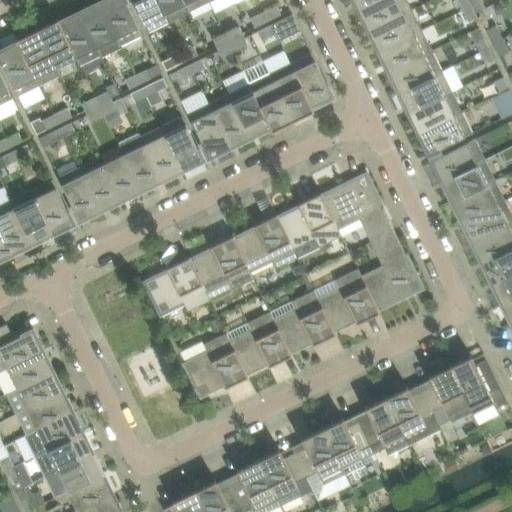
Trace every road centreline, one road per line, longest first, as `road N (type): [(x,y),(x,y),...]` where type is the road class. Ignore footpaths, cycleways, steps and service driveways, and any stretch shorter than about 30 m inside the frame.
road 1 (residential): [(137,472),(456,308),(370,119)]
road 2 (residential): [(49,276),(370,119)]
road 3 (residential): [(49,276),(137,472)]
road 4 (residential): [(370,119),(312,0)]
